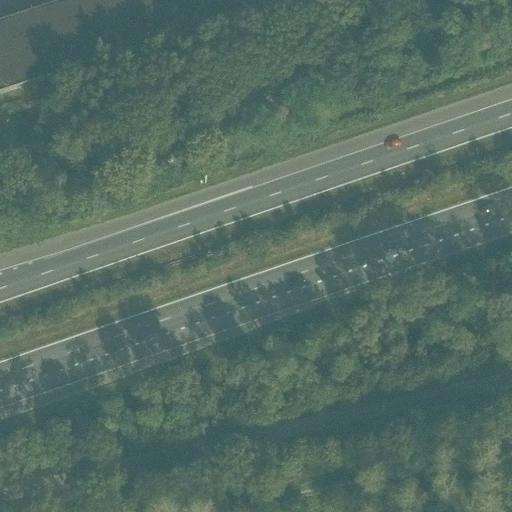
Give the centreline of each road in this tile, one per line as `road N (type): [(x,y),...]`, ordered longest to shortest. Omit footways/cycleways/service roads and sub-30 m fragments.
road 1 (motorway): [(0,378),(511,204)]
road 2 (motorway): [(511,118),(0,290)]
road 3 (unclassified): [(0,505),(511,378)]
road 4 (track): [(235,511),(485,462),(507,477),(509,511)]
